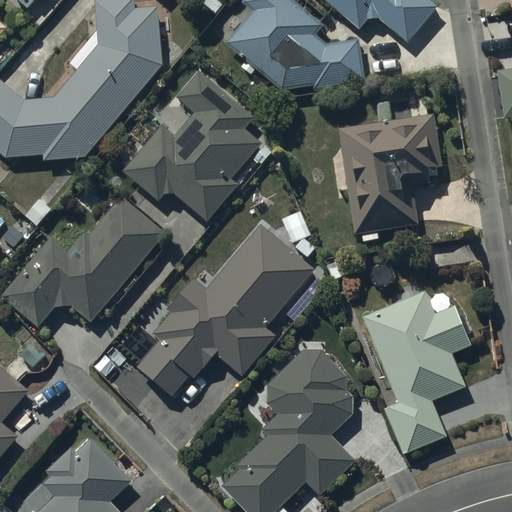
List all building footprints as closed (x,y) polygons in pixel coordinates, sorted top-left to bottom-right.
[(26,107),(0,86),(0,161),(7,167),(44,162),(45,169),(91,163),(165,71),(158,10),(138,13),(137,0),(93,5),(99,54),(55,105),(26,107)] [(18,0),(29,9),(37,0),(18,0)] [(323,32),(282,0),(255,0),(248,10),(257,16),(229,51),(248,65),(243,71),(253,78),(255,75),(284,98),(315,92),(316,97),(366,88),(359,47),(328,52),(315,42),(323,32)] [(318,0),(360,34),(369,23),(380,25),(408,46),(438,7),(429,0),(318,0)] [(511,73),(498,75),(506,121),(511,120),(511,73)] [(256,125),(200,79),(178,106),(193,119),(173,143),(163,134),(125,179),(160,209),(165,204),(178,203),(210,230),(242,191),(234,184),(263,149),(247,136),(256,125)] [(435,121),(338,134),(353,243),(363,241),(364,247),(380,245),(379,238),(418,232),(413,194),(444,190),(435,121)] [(165,241),(122,206),(90,245),(82,239),(68,256),(53,244),(3,303),(41,335),(56,317),(72,315),(91,330),(165,241)] [(302,217),(282,225),(293,250),(312,242),(302,217)] [(316,277),(260,231),(207,297),(194,286),(167,318),(171,322),(154,343),(161,349),(138,378),(173,406),(191,384),(194,387),(205,373),(210,376),(219,366),(243,386),(279,342),(269,335),(316,277)] [(435,322),(425,297),(362,323),(398,409),(383,415),(404,464),(450,445),(434,408),(467,395),(453,362),(472,354),(456,313),(435,322)] [(269,392),(268,412),(278,422),(262,437),(268,443),(236,473),(239,476),(221,493),(239,511),(283,511),(306,490),(320,504),(358,467),(333,442),(353,422),(354,402),(349,397),(349,384),(324,358),(304,358),(269,392)] [(0,465),(19,443),(4,430),(30,399),(0,374),(0,465)] [(47,511),(115,511),(112,509),(135,488),(93,444),(77,459),(72,454),(46,478),(51,484),(43,492),(55,505),(47,511)]
